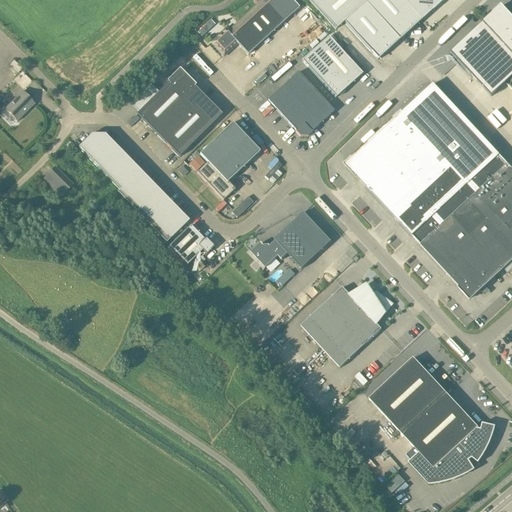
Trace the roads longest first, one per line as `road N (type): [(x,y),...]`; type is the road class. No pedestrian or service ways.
road 1 (unclassified): [(0,311),(225,463),(271,511)]
road 2 (unclassified): [(98,118),(116,123),(216,226),(229,230),(248,225),(303,170)]
road 3 (unclassified): [(471,351),(303,170)]
road 4 (unclassified): [(303,170),(474,0)]
road 5 (unclassified): [(303,170),(191,50)]
road 6 (unclassified): [(98,118),(71,119),(59,143),(0,203)]
road 7 (unknown): [(511,155),(426,48)]
